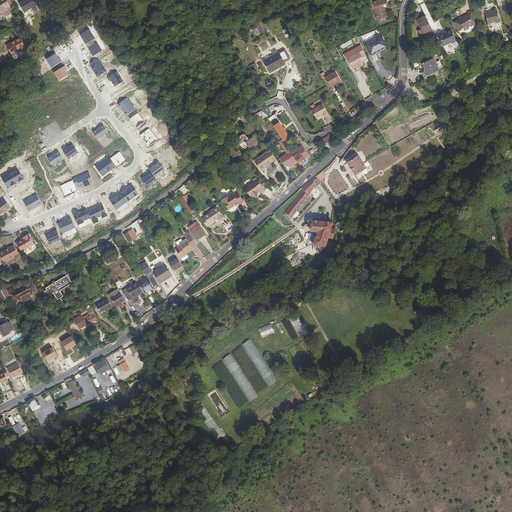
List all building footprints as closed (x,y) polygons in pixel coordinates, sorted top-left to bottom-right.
[(0,0),(0,11),(0,12),(4,18),(10,15),(6,9),(10,7),(6,0),(0,0)] [(34,0),(25,0),(20,3),(24,12),(26,11),(29,17),(40,11),(34,0)] [(369,1),(372,11),(375,10),(378,19),(386,17),(382,6),(388,4),(386,0),(378,0),(373,2),(372,0),(371,1),(369,1)] [(486,17),(487,24),(499,21),(496,11),(485,14),(486,17)] [(468,27),(475,24),(471,12),(468,13),(468,15),(464,17),(464,18),(455,23),(459,31),(463,29),(464,31),(469,29),(468,27)] [(340,15),(334,18),(338,25),(343,21),(340,15)] [(425,16),(416,21),(421,30),(419,31),(421,35),(432,30),(425,16)] [(253,26),(257,36),(268,31),(264,21),(253,26)] [(96,39),(90,29),(81,35),(87,44),(95,39),(96,39)] [(451,30),(447,32),(444,34),(443,32),(438,34),(443,46),(450,42),(451,44),(457,41),(451,30)] [(381,36),(365,45),(371,55),(387,47),(381,36)] [(11,45),(8,46),(11,54),(20,50),(21,52),(26,49),(21,38),(10,43),(11,45)] [(103,51),(95,39),(87,44),(86,45),(93,56),(103,51)] [(363,59),(361,55),(358,49),(357,48),(346,54),(345,56),(354,73),(357,71),(355,67),(359,65),(360,65),(361,65),(362,65),(363,64),(363,63),(362,60),(363,59)] [(270,73),(276,70),(275,68),(285,63),(284,62),(290,59),(284,50),(279,53),(278,53),(263,61),(270,73)] [(62,62),(60,58),(59,59),(56,54),(47,60),(52,68),(62,62)] [(443,69),(439,59),(438,57),(422,64),(424,68),(421,70),(422,72),(425,71),(428,76),(443,69)] [(107,71),(99,58),(90,64),(92,67),(91,67),(98,77),(107,71)] [(69,75),(66,70),(67,70),(65,66),(54,73),(60,81),(69,75)] [(124,81),(117,71),(108,78),(110,81),(111,80),(115,87),(124,81)] [(331,87),(338,83),(341,81),(336,71),(325,77),(331,87)] [(136,109),(127,98),(118,104),(127,116),(136,109)] [(322,105),(311,111),(316,120),(322,116),(323,117),(328,115),(322,105)] [(145,121),(138,113),(131,119),(137,128),(145,121)] [(279,123),(274,127),(279,135),(282,132),(284,130),(279,123)] [(109,132),(104,125),(93,132),(98,139),(109,132)] [(145,138),(148,141),(147,142),(150,146),(158,139),(150,128),(141,135),(144,139),(145,138)] [(257,143),(253,137),(249,140),(248,139),(249,138),(248,136),(247,136),(245,134),(243,134),(240,136),(240,138),(237,140),(237,143),(239,146),(240,145),(242,148),(245,148),(248,146),(250,148),(257,143)] [(294,168),(299,165),(294,157),(289,150),(285,144),(282,139),(278,142),(286,153),(279,158),(285,167),(288,164),(290,166),(292,165),(294,168)] [(332,140),(324,146),(327,150),(335,144),(332,140)] [(79,152),(73,143),(69,145),(70,146),(64,151),(69,159),(72,157),(76,154),(79,152)] [(301,153),(304,158),(309,155),(303,147),(299,149),(301,153)] [(65,159),(60,151),(49,159),(54,166),(58,163),(59,165),(63,162),(61,161),(65,159)] [(126,159),(121,151),(111,158),(117,166),(126,159)] [(274,162),(277,160),(271,151),(268,154),(268,153),(255,162),(260,170),(265,167),(266,168),(274,163),(274,162)] [(294,157),(299,165),(306,160),(304,158),(301,153),(294,157)] [(366,168),(358,156),(348,163),(356,175),(366,168)] [(111,158),(110,157),(96,167),(103,176),(117,166),(111,158)] [(166,169),(160,161),(153,166),(157,170),(153,173),(156,176),(158,175),(166,169)] [(166,169),(158,175),(161,179),(169,173),(166,169)] [(19,170),(4,179),(9,188),(17,184),(17,182),(20,181),(20,182),(25,179),(19,170)] [(153,173),(152,171),(146,176),(145,174),(142,177),(149,186),(158,179),(153,173)] [(82,188),(95,182),(90,172),(77,178),(80,185),(82,188)] [(315,177),(320,181),(326,176),(323,172),(315,177)] [(320,181),(315,177),(311,181),(316,185),(317,186),(321,182),(320,181)] [(78,190),(74,180),(62,186),(66,195),(78,190)] [(316,185),(311,181),(301,188),(302,189),(285,213),(291,218),(316,185)] [(260,193),(264,191),(259,183),(256,186),(255,184),(252,186),(252,188),(249,187),(248,192),(250,192),(249,194),(251,196),(253,197),(252,199),(258,200),(259,195),(258,194),(260,193)] [(140,193),(134,184),(129,188),(128,187),(122,192),(123,193),(129,201),(140,193)] [(184,185),(179,190),(183,195),(188,190),(184,185)] [(129,201),(123,193),(120,195),(119,194),(111,200),(118,209),(126,202),(129,201)] [(43,202),(38,194),(33,198),(25,202),(31,212),(44,204),(43,202)] [(228,204),(225,206),(228,211),(235,206),(235,205),(236,204),(240,205),(243,203),(241,199),(238,194),(234,197),(233,194),(225,199),(228,204)] [(0,215),(5,212),(4,211),(6,210),(7,211),(10,208),(4,199),(0,201),(0,215)] [(126,202),(118,209),(120,213),(129,206),(126,202)] [(190,213),(194,211),(187,202),(184,204),(188,210),(187,210),(190,213)] [(109,216),(104,204),(89,211),(92,217),(95,224),(101,221),(99,218),(103,216),(104,218),(109,216)] [(205,218),(210,226),(211,226),(215,223),(214,222),(218,219),(220,222),(225,218),(218,208),(213,211),(213,212),(211,214),(205,218)] [(89,211),(88,209),(81,212),(80,212),(75,214),(79,225),(85,223),(84,221),(91,218),(92,217),(89,211)] [(72,217),(65,220),(65,221),(60,224),(64,233),(66,232),(77,227),(72,217)] [(85,223),(79,225),(81,228),(93,223),(91,218),(84,221),(85,223)] [(335,229),(333,228),(331,227),(332,222),(318,222),(318,221),(316,221),(315,222),(312,221),(312,223),(311,223),(311,229),(311,231),(319,232),(317,235),(310,234),(309,241),(314,242),(313,245),(325,246),(328,237),(330,238),(332,238),(332,239),(335,229)] [(197,222),(189,228),(197,240),(206,234),(197,222)] [(77,227),(66,232),(67,237),(79,231),(77,227)] [(62,239),(58,229),(54,231),(54,232),(48,235),(52,244),(62,239)] [(133,229),(128,232),(133,240),(138,237),(133,229)] [(186,231),(183,233),(184,235),(192,247),(196,244),(186,231)] [(133,240),(128,232),(123,236),(128,244),(133,240)] [(183,233),(180,234),(178,235),(176,236),(175,234),(173,235),(174,237),(172,238),(171,240),(171,242),(171,244),(172,246),(173,248),(174,248),(175,247),(177,250),(179,249),(176,243),(182,240),(181,237),(184,235),(183,233)] [(23,239),(16,243),(22,252),(34,244),(28,235),(24,237),(25,238),(23,239)] [(176,243),(179,249),(177,250),(182,258),(187,254),(185,251),(187,249),(188,250),(192,247),(184,235),(181,237),(182,240),(176,243)] [(0,254),(1,255),(4,262),(6,260),(7,262),(15,257),(14,256),(18,254),(14,245),(0,252),(0,254)] [(94,250),(83,256),(86,261),(98,255),(94,250)] [(169,263),(170,265),(174,270),(182,265),(178,258),(169,263)] [(144,265),(141,266),(146,275),(152,271),(147,263),(144,265)] [(165,265),(153,273),(160,283),(172,276),(165,265)] [(47,289),(44,291),(46,295),(47,296),(53,293),(58,300),(63,296),(59,291),(72,283),(67,275),(45,287),(47,289)] [(172,276),(160,283),(160,285),(173,277),(172,276)] [(115,278),(113,279),(119,290),(122,288),(115,278)] [(139,284),(143,292),(146,296),(151,293),(150,290),(154,288),(153,287),(149,280),(148,278),(139,284)] [(25,287),(12,294),(17,303),(23,299),(24,301),(31,297),(28,293),(29,292),(31,295),(37,292),(32,283),(31,284),(30,282),(24,286),(25,287)] [(139,284),(138,283),(127,289),(133,298),(143,292),(139,284)] [(5,287),(1,289),(1,290),(7,299),(11,297),(5,287)] [(126,300),(121,292),(111,298),(116,306),(121,303),(126,300)] [(113,307),(109,299),(97,306),(101,313),(107,310),(108,311),(113,307)] [(97,318),(94,313),(93,313),(93,312),(82,318),(83,321),(80,323),(83,327),(96,319),(97,318)] [(298,337),(306,334),(298,316),(290,319),(298,337)] [(276,324),(286,344),(295,340),(285,320),(276,324)] [(0,339),(3,338),(1,334),(3,333),(4,336),(10,333),(9,332),(13,329),(10,323),(8,324),(8,323),(2,326),(0,323),(0,339)] [(261,338),(274,333),(270,324),(258,329),(261,338)] [(67,351),(78,346),(74,337),(63,342),(67,351)] [(243,344),(247,352),(256,348),(251,339),(243,344)] [(133,354),(138,352),(135,345),(130,348),(133,354)] [(276,381),(257,347),(249,352),(268,386),(276,381)] [(258,397),(232,354),(224,359),(250,402),(258,397)] [(126,372),(130,370),(124,358),(119,361),(121,364),(118,366),(121,372),(125,370),(126,372)] [(98,376),(109,369),(104,361),(93,367),(98,376)] [(13,379),(25,374),(21,363),(9,367),(13,379)] [(4,384),(9,381),(6,374),(0,376),(3,382),(4,384)] [(73,381),(68,384),(77,400),(83,396),(80,390),(78,391),(73,381)] [(43,394),(45,401),(52,399),(50,392),(43,394)] [(32,410),(39,406),(35,400),(29,404),(32,410)] [(38,414),(41,421),(48,418),(45,411),(38,414)] [(18,434),(22,432),(17,423),(12,426),(18,434)]
